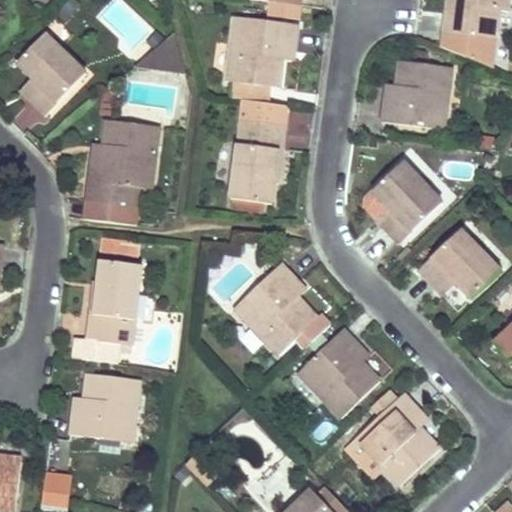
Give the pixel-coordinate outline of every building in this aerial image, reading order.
[(508,13),(509,0),(447,0),(446,15),(455,16),(454,20),(445,20),(441,47),(491,68),(498,12),(508,13)] [(299,7),(270,3),(268,16),(298,20),(299,7)] [(298,26),(233,18),(225,83),(234,83),(270,88),(280,89),(283,60),(277,59),(277,54),(294,56),(298,26)] [(174,34),(135,67),(184,73),(174,34)] [(61,50),(46,35),(40,41),(55,56),(61,50)] [(55,56),(40,41),(17,65),(32,80),(38,86),(26,98),(45,117),(86,76),(61,50),(55,56)] [(448,95),(452,69),(399,62),(395,87),(394,94),(385,93),(381,123),(432,130),(437,93),(448,95)] [(38,86),(32,80),(20,92),(26,98),(38,86)] [(270,88),(234,83),(232,98),(268,103),(270,88)] [(394,94),(395,87),(386,86),(385,93),(394,94)] [(443,132),(448,95),(437,93),(432,130),(443,132)] [(277,106),(246,101),(244,120),(241,120),(230,200),(232,201),(264,205),(271,206),(274,183),(278,153),(281,153),(285,126),(274,125),(277,106)] [(288,107),(277,106),(274,125),(285,126),(288,107)] [(159,129),(106,122),(102,146),(101,155),(92,154),(85,203),(132,210),(135,189),(138,189),(144,152),(156,154),(159,129)] [(93,146),(92,154),(101,155),(102,146),(93,146)] [(156,154),(144,152),(138,189),(150,191),(156,154)] [(417,179),(403,164),(397,169),(412,185),(417,179)] [(412,185),(397,169),(373,192),(387,207),(393,213),(381,226),(399,245),(442,206),(417,179),(412,185)] [(263,213),(264,205),(232,201),(231,209),(263,213)] [(387,207),(375,219),(381,226),(393,213),(387,207)] [(485,258),(460,232),(418,272),(437,291),(450,279),(456,285),(470,300),(494,278),(480,263),(485,258)] [(500,272),(485,258),(480,263),(494,278),(500,272)] [(142,268),(101,262),(97,284),(93,315),(90,315),(86,342),(98,344),(125,346),(131,347),(142,268)] [(281,265),(234,310),(278,357),(295,341),(303,334),(312,343),(334,323),(325,313),(318,320),(298,298),(293,302),(289,299),(302,288),(281,265)] [(456,285),(450,279),(437,291),(443,297),(456,285)] [(305,291),(302,288),(289,299),(293,302),(298,298),(305,291)] [(511,327),(493,345),(511,364),(511,327)] [(380,382),(362,364),(357,359),(364,353),(343,331),(306,367),(332,394),(324,402),(341,419),(380,382)] [(312,343),(303,334),(295,341),(304,351),(312,343)] [(125,346),(98,344),(97,349),(124,352),(125,346)] [(362,364),(369,358),(364,353),(357,359),(362,364)] [(332,394),(306,367),(298,375),(324,402),(332,394)] [(137,407),(140,382),(86,375),(83,400),(82,407),(73,406),(69,436),(121,443),(125,406),(137,407)] [(372,408),(380,417),(356,440),(368,453),(400,487),(439,450),(419,429),(415,433),(412,429),(424,418),(403,396),(397,402),(388,393),(372,408)] [(82,407),(83,400),(74,399),(73,406),(82,407)] [(132,444),(137,407),(125,406),(121,443),(132,444)] [(427,421),(424,418),(412,429),(415,433),(419,429),(427,421)] [(368,453),(356,440),(344,451),(357,464),(368,453)] [(201,452),(188,461),(205,484),(218,475),(201,452)] [(14,511),(21,460),(0,456),(0,511),(6,511),(14,511)] [(192,472),(183,463),(173,473),(172,482),(178,485),(192,472)] [(42,509),(70,510),(72,472),(44,470),(42,509)] [(330,511),(311,491),(288,511),(330,511)] [(493,511),(511,511),(511,505),(505,499),(493,511)]
